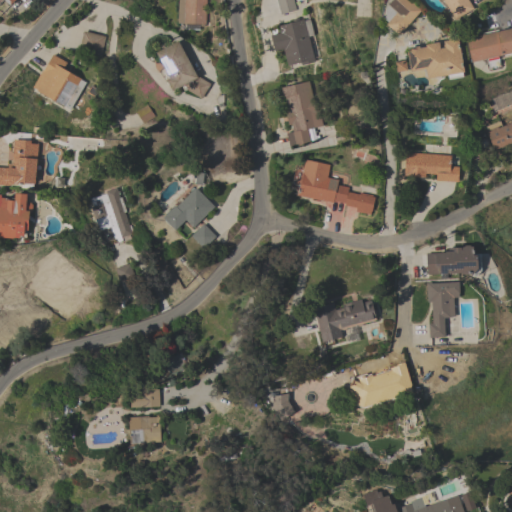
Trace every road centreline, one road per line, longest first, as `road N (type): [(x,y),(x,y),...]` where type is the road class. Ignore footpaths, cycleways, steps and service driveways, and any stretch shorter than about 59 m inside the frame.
road 1 (residential): [(232,0),(260,223),(179,313),(42,357),(0,382)]
road 2 (residential): [(260,223),(387,245),(511,191)]
road 3 (residential): [(311,391),(390,358),(400,326),(401,242)]
